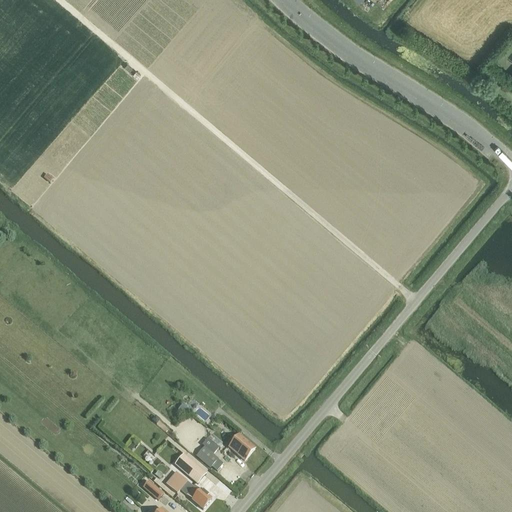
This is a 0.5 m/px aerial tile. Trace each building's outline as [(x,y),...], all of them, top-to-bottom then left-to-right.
[(183,406),(178,411),(187,418),(192,413),(183,406)] [(228,431),(221,424),(218,428),(217,427),(209,436),(217,443),(228,431)] [(239,437),(229,449),(236,455),(245,462),(255,450),(239,437)] [(213,456),(219,449),(208,440),(202,447),(204,448),(213,456)] [(204,448),(199,454),(206,460),(203,463),(210,470),(218,460),(213,456),(204,448)] [(183,456),(175,467),(197,486),(206,475),(183,456)] [(180,491),(192,501),(191,502),(203,511),(212,501),(200,491),(200,492),(195,487),(193,489),(176,474),(166,486),(177,495),(180,491)] [(149,483),(143,489),(158,502),(163,495),(149,483)]
